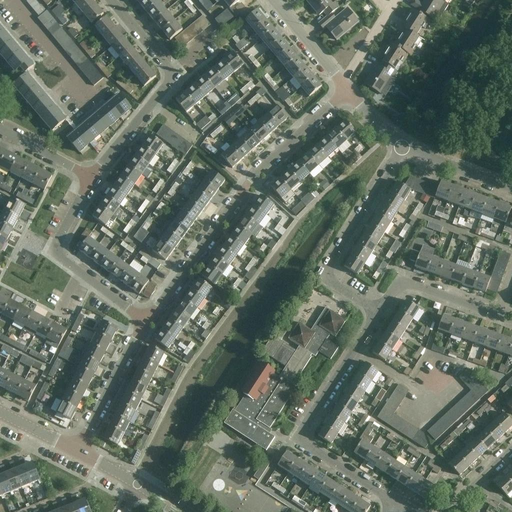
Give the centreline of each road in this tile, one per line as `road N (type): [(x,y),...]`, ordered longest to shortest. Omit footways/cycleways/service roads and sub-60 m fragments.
road 1 (residential): [(145,320),(251,179),(346,91)]
road 2 (residential): [(393,503),(309,447),(302,434),(376,312)]
road 3 (residential): [(403,144),(326,272),(376,312)]
road 4 (residential): [(88,177),(55,252),(145,320)]
road 5 (residential): [(376,312),(400,283),(511,320)]
road 6 (residential): [(74,451),(145,320)]
road 7 (residential): [(96,107),(10,0)]
road 8 (residential): [(168,69),(152,101),(88,177)]
